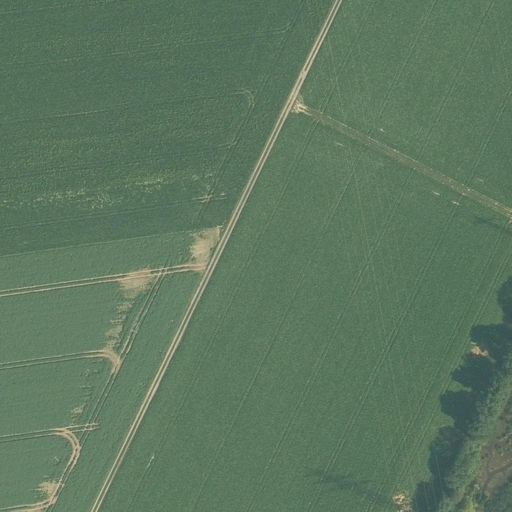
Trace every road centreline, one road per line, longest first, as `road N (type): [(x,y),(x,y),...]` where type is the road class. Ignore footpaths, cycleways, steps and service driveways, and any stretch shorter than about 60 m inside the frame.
road 1 (track): [(339,0),(92,511)]
road 2 (track): [(290,102),(511,214)]
